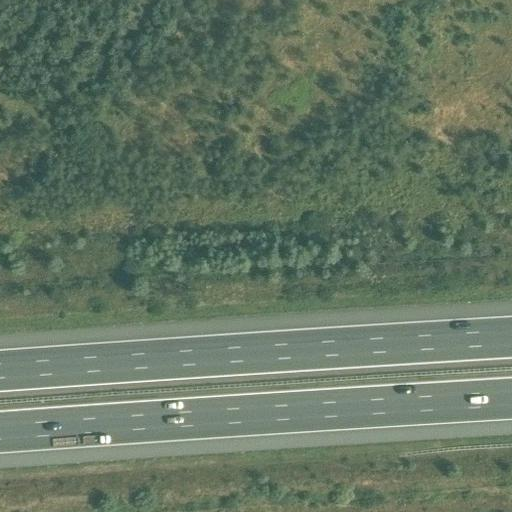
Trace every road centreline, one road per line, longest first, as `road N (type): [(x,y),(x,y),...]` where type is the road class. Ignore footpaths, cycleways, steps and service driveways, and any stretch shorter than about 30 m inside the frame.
road 1 (motorway): [(0,436),(511,401)]
road 2 (motorway): [(511,342),(0,373)]
